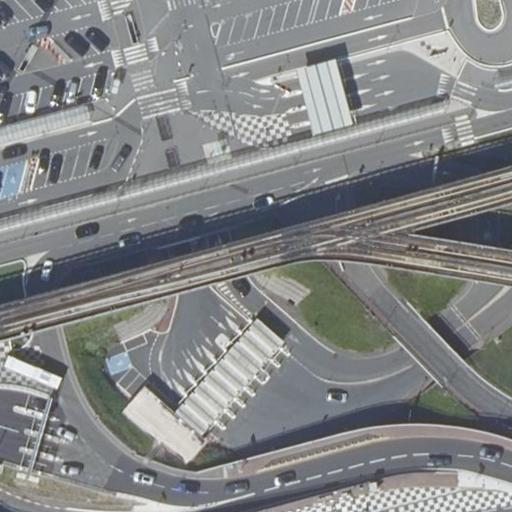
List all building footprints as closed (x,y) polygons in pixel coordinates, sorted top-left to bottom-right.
[(358,126),(341,59),(301,70),(318,137),(358,126)] [(495,85),(495,89),(511,85),(511,75),(497,79),(495,85)] [(0,233),(448,112),(447,107),(446,102),(358,126),(318,137),(122,190),(0,222),(0,233)] [(214,147),(217,159),(226,157),(223,145),(214,147)] [(257,319),(175,413),(201,436),(283,342),(257,319)] [(130,405),(122,414),(128,419),(151,393),(145,388),(130,405)] [(151,393),(128,419),(158,446),(160,443),(186,465),(196,454),(185,443),(195,432),(151,393)] [(195,432),(185,443),(196,454),(206,442),(195,432)]
